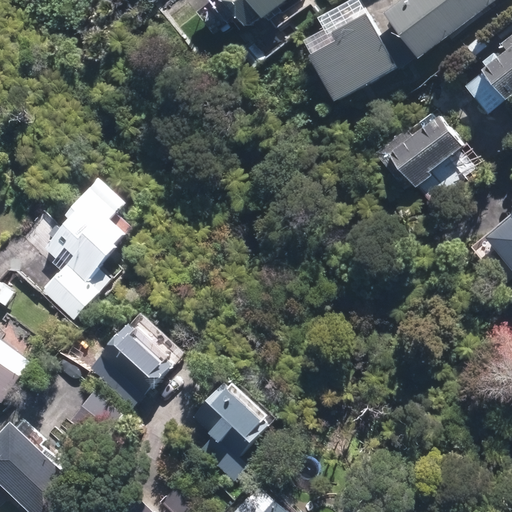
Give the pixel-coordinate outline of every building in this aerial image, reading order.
[(288,0),(211,0),(201,8),(229,45),(288,0)] [(401,0),(381,15),(415,60),(494,0),(401,0)] [(368,18),(303,54),(330,103),(395,67),(368,18)] [(511,39),(478,68),(508,104),(511,100),(511,39)] [(438,106),(373,154),(404,196),(469,149),(438,106)] [(149,212),(122,183),(53,244),(75,268),(52,288),(83,323),(118,291),(107,279),(152,239),(137,222),(149,212)] [(511,274),(511,203),(507,218),(483,238),(511,274)] [(188,366),(140,324),(97,372),(145,415),(188,366)] [(0,417),(7,422),(35,382),(0,357),(0,417)] [(239,381),(204,413),(257,464),(292,428),(239,381)] [(101,395),(81,419),(111,444),(131,420),(101,395)] [(30,424),(0,452),(0,473),(37,511),(76,511),(97,492),(30,424)] [(260,470),(237,449),(222,465),(245,486),(260,470)] [(212,511),(186,485),(168,503),(177,511),(212,511)] [(166,511),(142,487),(116,511),(166,511)] [(272,511),(258,498),(244,511),(272,511)]
